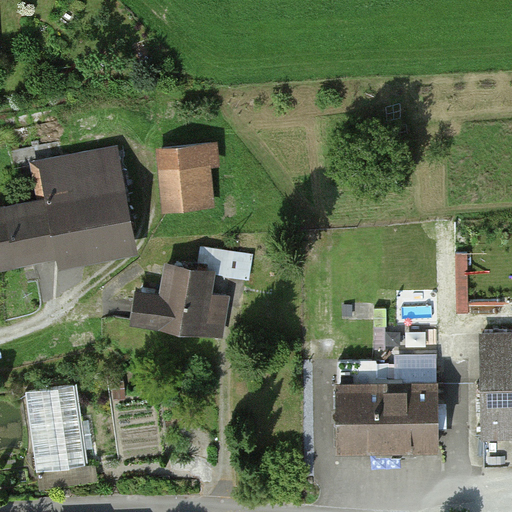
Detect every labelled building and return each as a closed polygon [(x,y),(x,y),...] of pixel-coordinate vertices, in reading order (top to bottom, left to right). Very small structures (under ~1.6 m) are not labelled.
[(156,145),(163,207),(215,201),(208,139),(156,145)] [(45,200),(2,207),(12,264),(56,257),(57,264),(137,251),(119,146),(38,159),(45,200)] [(0,266),(12,264),(2,207),(0,206),(0,266)] [(136,288),(130,319),(222,337),(229,297),(205,292),(209,272),(164,263),(159,293),(136,288)] [(511,333),(482,334),(483,434),(511,434),(511,333)] [(339,360),(340,447),(438,445),(437,382),(374,383),(374,378),(370,378),(370,359),(339,360)] [(109,370),(27,384),(42,471),(123,458),(109,370)]
